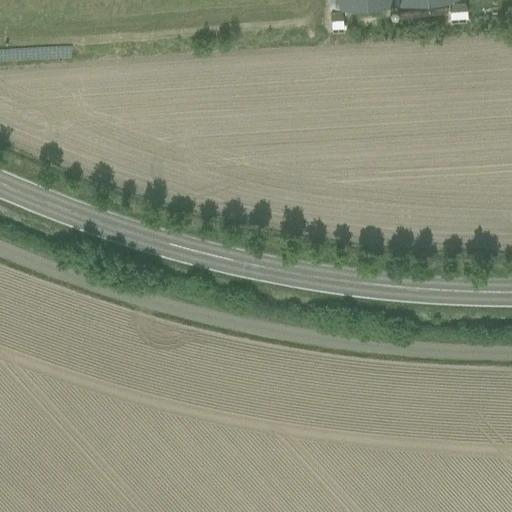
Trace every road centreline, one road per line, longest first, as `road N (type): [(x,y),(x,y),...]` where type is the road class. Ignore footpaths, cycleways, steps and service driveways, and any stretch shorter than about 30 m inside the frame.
road 1 (secondary): [(0,187),(177,248),(355,291),(511,292)]
road 2 (unclassified): [(0,250),(216,319),(405,359),(511,356)]
